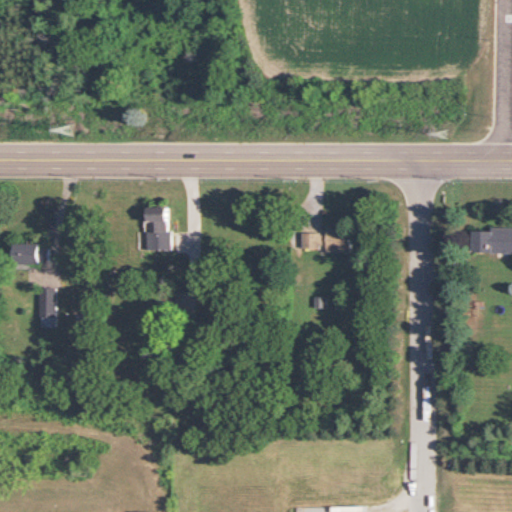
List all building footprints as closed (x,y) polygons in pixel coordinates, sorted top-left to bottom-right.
[(150,250),(173,249),(172,207),(152,207),(152,232),(150,232),(150,250)] [(305,247),(329,248),(329,252),(353,252),(354,228),(330,227),(329,233),(305,233),(305,247)] [(475,252),(511,252),(511,227),(493,227),(493,231),(476,230),(475,252)] [(52,244),(18,245),(18,264),(52,263),(52,244)] [(59,327),(59,287),(42,287),(41,327),(59,327)]
